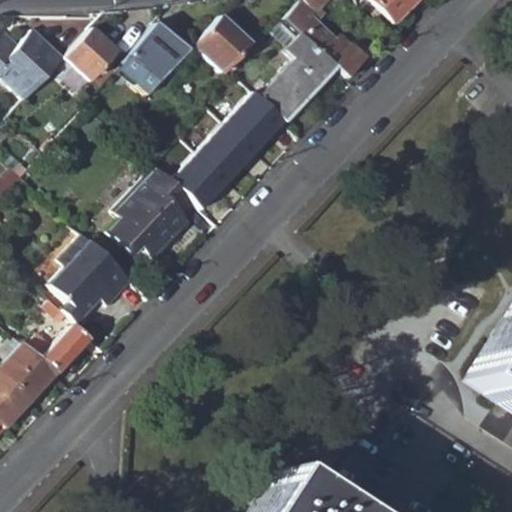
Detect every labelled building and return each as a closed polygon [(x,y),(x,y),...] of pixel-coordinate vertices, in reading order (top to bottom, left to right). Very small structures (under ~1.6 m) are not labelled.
[(323,1),(322,0),(296,0),(276,22),(292,37),(327,71),(339,82),(358,62),(344,49),(349,43),(314,10),(323,1)] [(359,0),(388,28),(414,0),(359,0)] [(242,47),(212,19),(184,48),(215,76),(242,47)] [(180,52),(147,25),(120,60),(138,74),(127,88),(138,97),(180,52)] [(276,125),(327,71),(292,37),(289,40),(273,26),(265,34),(281,49),(277,54),(286,63),(251,100),(276,125)] [(57,60),(84,84),(110,55),(84,31),(57,60)] [(0,84),(19,101),(49,69),(56,60),(26,32),(9,50),(5,46),(0,43),(0,84)] [(227,140),(175,194),(187,206),(203,222),(236,187),(226,176),(265,135),(245,115),(233,127),(239,133),(229,143),(227,140)] [(144,147),(136,156),(144,164),(146,163),(153,155),(144,147)] [(2,149),(0,151),(0,161),(7,168),(14,160),(2,149)] [(174,173),(154,154),(153,155),(146,163),(165,183),(174,173)] [(176,219),(187,206),(175,194),(147,167),(104,213),(111,220),(99,234),(117,251),(128,241),(134,246),(131,249),(147,264),(184,226),(176,219)] [(4,171),(0,174),(0,196),(15,181),(4,171)] [(59,305),(53,312),(60,319),(72,330),(79,322),(77,320),(93,302),(102,310),(125,285),(74,237),(52,260),(58,267),(41,286),(59,305)] [(54,325),(60,319),(53,312),(42,301),(36,308),(54,325)] [(511,302),(459,382),(511,417),(511,302)] [(33,336),(20,350),(49,377),(79,345),(63,329),(45,347),(33,336)] [(15,346),(0,361),(0,382),(23,405),(49,377),(20,350),(15,346)] [(0,382),(0,428),(23,405),(0,382)] [(332,511),(273,472),(246,511),(332,511)]
